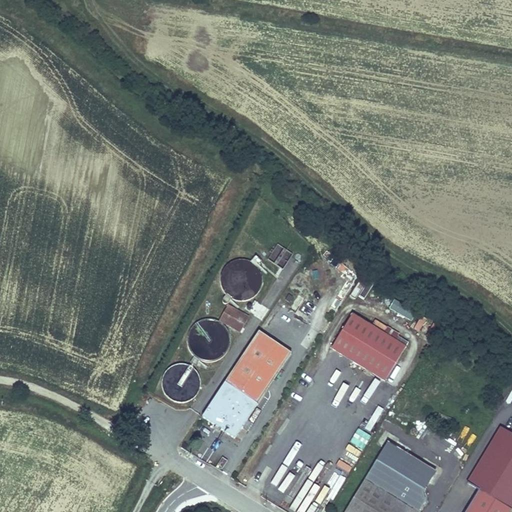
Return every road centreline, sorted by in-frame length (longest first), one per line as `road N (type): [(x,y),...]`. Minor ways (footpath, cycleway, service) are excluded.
road 1 (unclassified): [(255,511),(80,409)]
road 2 (unknown): [(445,511),(511,411)]
